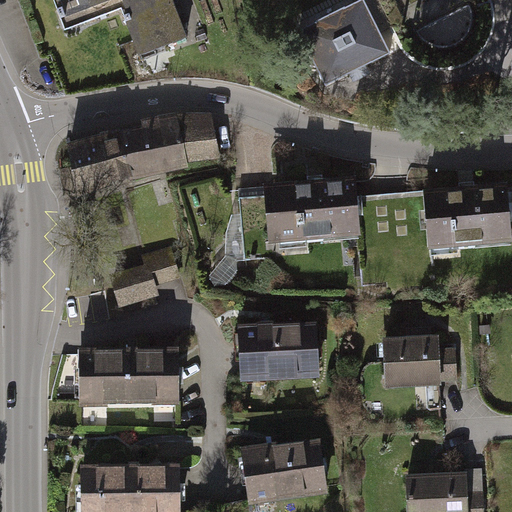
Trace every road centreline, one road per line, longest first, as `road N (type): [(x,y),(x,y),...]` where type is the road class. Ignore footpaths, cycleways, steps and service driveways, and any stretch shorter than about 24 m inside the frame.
road 1 (residential): [(511,147),(345,137),(197,92),(8,124)]
road 2 (secondary): [(8,124),(20,172),(22,511)]
